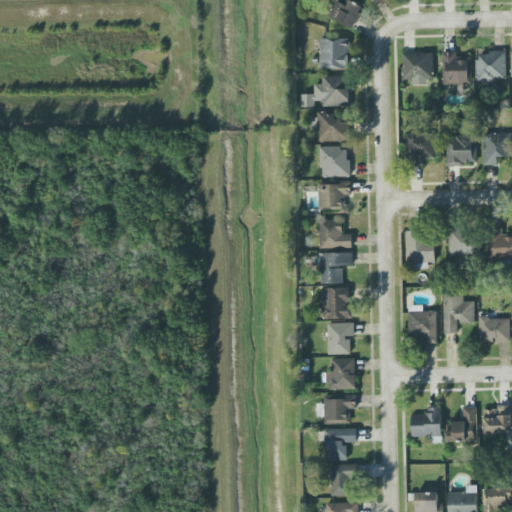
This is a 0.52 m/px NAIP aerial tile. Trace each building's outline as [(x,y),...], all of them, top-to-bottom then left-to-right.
[(363,7),(350,0),(337,0),(329,16),(351,28),(363,7)] [(348,69),(349,39),(320,38),(319,68),(348,69)] [(443,52),(443,85),(472,84),(471,58),(457,59),(457,51),(443,52)] [(477,81),(507,80),(506,51),(477,52),(477,81)] [(434,79),(433,53),(403,53),(404,80),(412,80),(412,85),(428,85),(428,79),(434,79)] [(349,75),(322,76),(322,84),(315,84),(315,93),(302,93),(302,107),(319,106),(319,107),(350,106),(349,75)] [(319,141),(350,141),(349,120),(335,120),(335,112),(318,112),(319,141)] [(485,165),(498,165),(498,157),(511,157),(511,133),(485,133),(485,165)] [(407,135),(407,163),(421,162),(421,158),(436,158),(435,134),(407,135)] [(448,164),(477,164),(477,136),(449,135),(448,164)] [(322,177),(350,176),(349,146),(321,147),(322,177)] [(319,184),(319,209),(346,209),(346,195),(352,195),(351,183),(319,184)] [(321,248),(353,247),(352,234),(343,234),(342,219),(320,220),(321,248)] [(502,229),(491,228),(489,257),(511,257),(511,235),(502,235),(502,229)] [(449,230),(450,257),(479,256),(478,229),(449,230)] [(428,262),(435,262),(435,240),(425,241),(425,230),(407,231),(408,263),(418,263),(418,269),(428,268),(428,262)] [(343,283),(343,266),(354,266),(353,252),(321,253),(321,283),(343,283)] [(319,289),(320,308),(324,308),(324,319),(354,318),(354,304),(350,304),(349,288),(319,289)] [(475,322),(474,301),(464,301),(464,294),(443,294),(444,333),(458,333),(457,322),(475,322)] [(409,334),(422,334),(422,343),(437,343),(437,311),(423,311),(423,305),(409,306),(409,334)] [(510,318),(490,319),(490,315),(479,316),(480,342),(510,342),(510,318)] [(351,337),(355,337),(355,323),(328,324),(329,355),(351,354),(351,337)] [(356,389),(355,358),(332,359),(333,370),(323,370),(323,383),(329,383),(329,390),(356,389)] [(325,423),(350,424),(351,408),(357,408),(357,396),(324,395),(324,408),(318,408),(317,417),(325,417),(325,423)] [(441,407),(426,407),(426,414),(411,415),(412,437),(432,436),(432,442),(442,442),(441,407)] [(447,442),(477,441),(477,407),(463,407),(464,421),(447,422),(447,442)] [(511,408),(511,407),(483,407),(484,434),(511,433),(511,408)] [(357,428),(325,429),(326,461),(347,460),(347,442),(357,442),(357,428)] [(358,465),(332,464),(331,496),(351,497),(352,478),(357,478),(358,465)] [(448,492),(448,511),(477,511),(478,485),(466,485),(466,492),(448,492)] [(511,506),(511,487),(483,489),(483,511),(497,511),(498,507),(511,506)] [(438,492),(416,493),(416,511),(442,511),(442,503),(439,503),(438,492)] [(358,511),(359,502),(326,503),(326,511),(358,511)]
